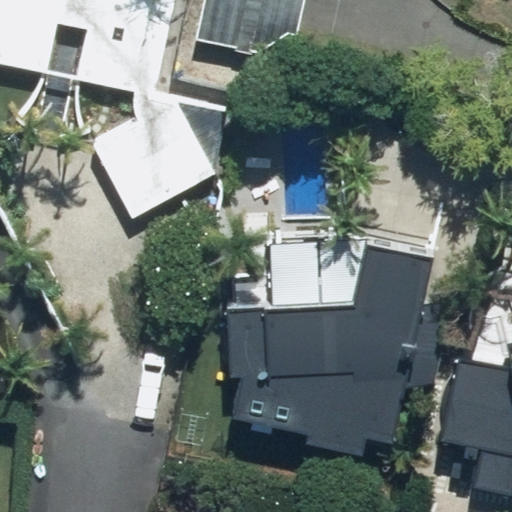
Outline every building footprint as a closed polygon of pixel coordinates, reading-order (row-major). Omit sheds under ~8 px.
[(0,0),(0,61),(150,95),(152,86),(170,0),(0,0)] [(301,0),(195,0),(187,35),(288,59),(301,0)] [(174,103),(92,152),(130,215),(212,166),(174,103)] [(235,400),(233,421),(313,428),(311,438),(351,447),(354,431),(379,433),(419,254),(360,241),(345,309),(225,307),(217,373),(237,375),(235,400)] [(511,367),(509,367),(506,368),(502,368),(498,368),(494,368),(490,367),(486,367),(482,366),(478,366),(474,365),(470,364),(466,363),(462,362),(459,360),(455,359),(451,357),(435,432),(450,441),(448,488),(511,490),(511,367)]
